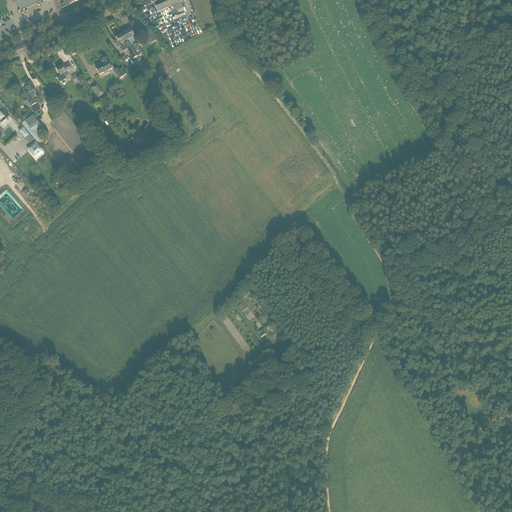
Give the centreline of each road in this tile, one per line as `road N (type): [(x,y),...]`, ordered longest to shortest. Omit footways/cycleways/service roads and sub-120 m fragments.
road 1 (track): [(388,268),(393,307),(324,445),(328,511)]
road 2 (track): [(217,0),(225,35),(337,184)]
road 3 (track): [(337,184),(194,337)]
road 4 (track): [(511,413),(476,420),(447,399),(388,320)]
road 5 (track): [(388,268),(466,345),(511,375)]
road 6 (track): [(511,202),(388,268)]
road 7 (track): [(324,445),(195,482)]
road 8 (tertiary): [(0,54),(120,0)]
